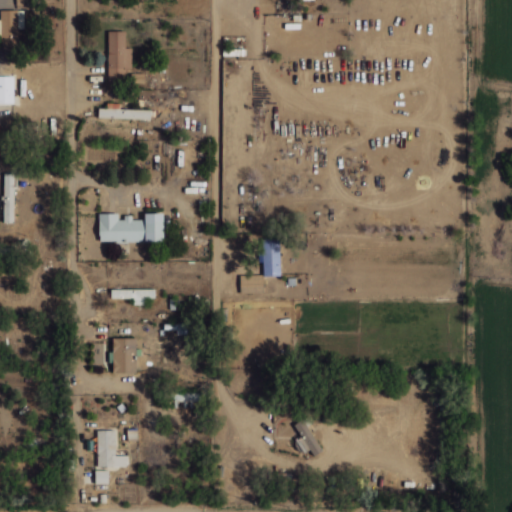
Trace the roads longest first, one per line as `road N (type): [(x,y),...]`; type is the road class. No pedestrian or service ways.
road 1 (residential): [(66,0),(75,351)]
road 2 (residential): [(0,470),(144,471)]
